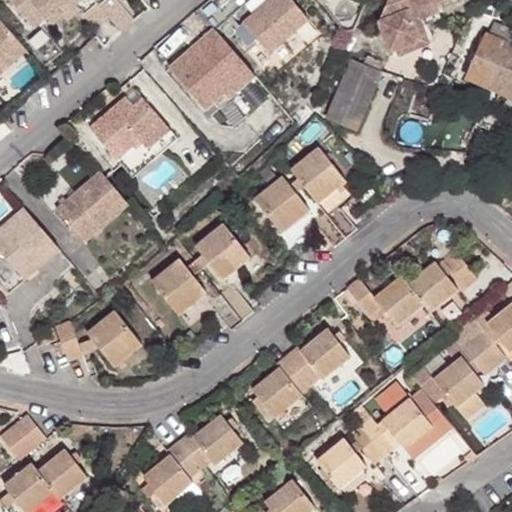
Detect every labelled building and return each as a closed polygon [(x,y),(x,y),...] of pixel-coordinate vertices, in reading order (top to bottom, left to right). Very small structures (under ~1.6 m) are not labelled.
[(97,6),(91,0),(11,0),(35,27),(46,17),(56,8),(64,17),(75,7),(81,14),(97,33),(110,21),(97,6)] [(115,0),(103,0),(97,6),(110,21),(120,33),(134,22),(115,0)] [(289,0),(270,0),(243,24),(270,55),(309,22),(289,0)] [(389,0),(380,24),(393,53),(397,51),(421,41),(414,23),(439,13),(437,7),(452,0),(389,0)] [(75,7),(64,17),(70,24),(81,14),(75,7)] [(56,8),(46,17),(54,26),(64,17),(56,8)] [(0,21),(0,72),(0,61),(20,44),(0,21)] [(485,35),(466,76),(511,96),(511,46),(509,45),(511,37),(511,29),(495,23),(489,36),(485,35)] [(255,76),(214,29),(192,48),(197,54),(188,62),(183,55),(168,67),(206,111),(224,96),(228,100),(255,76)] [(20,44),(0,61),(0,72),(25,51),(20,44)] [(351,59),(326,118),(355,131),(381,71),(351,59)] [(466,76),(463,83),(469,86),(472,79),(466,76)] [(127,96),(90,127),(110,150),(118,159),(145,136),(154,145),(171,130),(145,100),(137,107),(127,96)] [(224,96),(206,111),(210,115),(228,100),(224,96)] [(145,136),(118,159),(122,164),(134,177),(179,139),(171,130),(154,145),(145,136)] [(319,147),(290,170),(298,181),(304,188),(318,204),(347,181),(319,147)] [(118,159),(110,150),(103,158),(114,171),(122,164),(118,159)] [(129,205),(101,172),(60,210),(86,241),(129,205)] [(283,176),(255,199),(283,233),(311,210),(297,193),(291,186),(283,176)] [(298,181),(291,186),(297,193),(304,188),(298,181)] [(338,207),(327,216),(345,239),(356,229),(350,221),(338,207)] [(0,228),(0,250),(25,280),(60,250),(24,208),(0,228)] [(345,239),(327,216),(315,226),(326,239),(333,248),(345,239)] [(223,223),(196,245),(205,256),(210,264),(223,280),(251,258),(223,223)] [(443,260),(466,288),(478,278),(455,251),(443,260)] [(205,256),(196,263),(202,270),(210,264),(205,256)] [(152,281),(180,315),(207,293),(195,277),(189,269),(180,258),(152,281)] [(435,261),(408,283),(425,305),(430,312),(458,290),(435,261)] [(196,263),(189,269),(195,277),(202,270),(196,263)] [(348,288),(369,316),(381,307),(397,326),(425,305),(408,283),(401,276),(375,298),(360,278),(348,288)] [(511,280),(497,293),(505,298),(511,295),(511,280)] [(236,290),(225,300),(242,320),(253,311),(246,303),(236,290)] [(225,300),(213,309),(223,321),(230,330),(242,320),(225,300)] [(472,316),(462,324),(472,337),(496,367),(507,358),(495,344),(501,340),(511,352),(511,350),(511,304),(494,319),(487,310),(475,319),(472,316)] [(91,338),(115,368),(142,345),(115,310),(87,333),(91,338)] [(55,326),(68,360),(82,355),(69,321),(55,326)] [(452,402),(466,419),(485,404),(476,393),(485,385),(476,374),(480,370),(485,375),(496,367),(472,337),(462,324),(451,334),(461,346),(450,355),(455,362),(434,379),(452,402)] [(36,333),(41,345),(57,339),(52,327),(36,333)] [(287,355),(311,385),(321,377),(323,379),(351,357),(340,343),(333,335),(328,329),(301,352),(297,347),(287,355)] [(339,330),(333,335),(340,343),(346,338),(339,330)] [(32,335),(37,347),(41,345),(36,333),(32,335)] [(91,338),(78,344),(82,354),(99,348),(91,338)] [(264,405),(275,418),(284,410),(303,395),(301,393),(311,385),(287,355),(277,364),(280,367),(252,390),(257,396),(264,405)] [(407,369),(433,402),(441,395),(449,404),(452,402),(434,379),(418,360),(407,369)] [(361,405),(350,414),(360,427),(385,456),(395,448),(391,443),(397,439),(400,444),(405,450),(445,418),(422,390),(410,400),(397,383),(375,401),(389,417),(378,426),(361,405)] [(252,400),(259,409),(264,405),(257,396),(252,400)] [(279,414),(283,418),(288,415),(284,410),(279,414)] [(0,437),(9,448),(37,426),(27,414),(0,437)] [(179,442),(201,469),(212,461),(215,465),(243,442),(233,430),(226,421),(221,415),(193,437),(190,434),(179,442)] [(231,417),(226,421),(233,430),(239,425),(231,417)] [(405,450),(410,456),(450,424),(445,418),(405,450)] [(9,448),(19,459),(25,455),(46,437),(37,426),(9,448)] [(350,435),(374,465),(385,456),(360,427),(350,435)] [(316,461),(340,490),(368,467),(344,438),(316,461)] [(395,448),(400,444),(397,439),(391,443),(395,448)] [(143,477),(166,505),(194,482),(190,478),(201,469),(179,442),(168,450),(171,454),(143,477)] [(54,491),(60,499),(88,477),(66,449),(38,471),(54,491)] [(4,486),(24,511),(28,511),(54,491),(38,471),(32,464),(4,486)] [(265,502),(272,511),(310,511),(316,507),(293,480),(265,502)]
